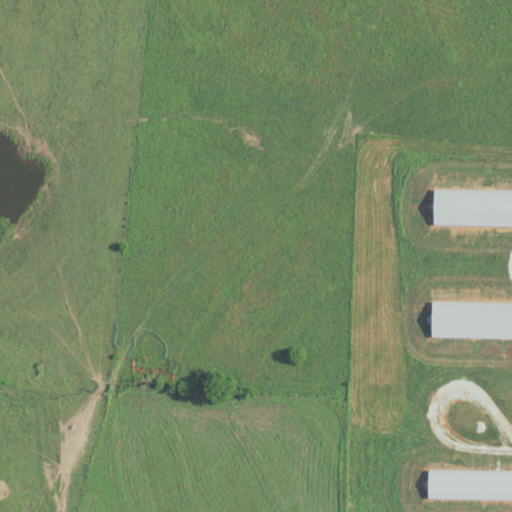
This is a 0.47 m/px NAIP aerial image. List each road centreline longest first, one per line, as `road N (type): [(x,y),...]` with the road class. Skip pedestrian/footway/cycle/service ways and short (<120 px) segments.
road 1 (residential): [(60,511),(100,380),(102,304),(61,129),(0,40)]
road 2 (residential): [(379,511),(389,480),(417,449),(511,453)]
